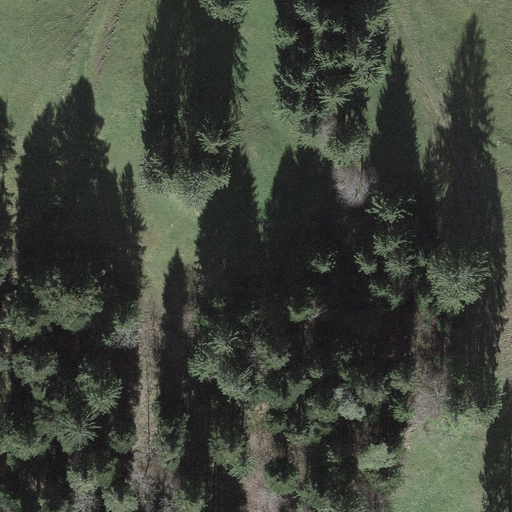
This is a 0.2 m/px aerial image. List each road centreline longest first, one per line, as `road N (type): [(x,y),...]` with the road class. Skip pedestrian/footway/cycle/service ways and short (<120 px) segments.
road 1 (track): [(106,0),(84,74),(83,118),(230,511)]
road 2 (track): [(460,137),(511,492)]
road 3 (track): [(376,0),(460,137)]
